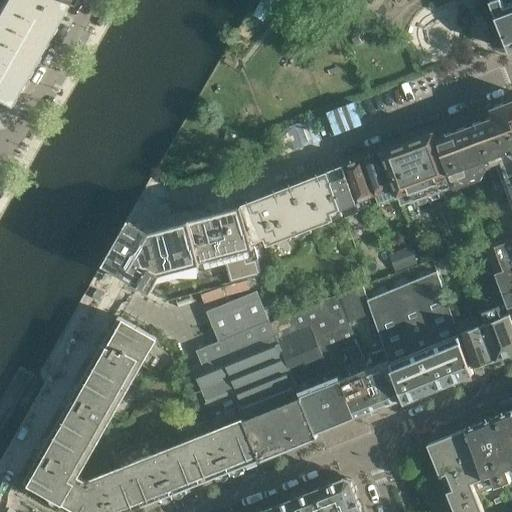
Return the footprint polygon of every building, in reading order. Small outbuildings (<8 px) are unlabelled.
[(0,0),(0,101),(7,105),(65,3),(59,0),(0,0)] [(511,50),(511,0),(498,0),(492,2),(510,51),(511,50)] [(511,174),(511,101),(492,109),(495,117),(437,139),(454,185),(485,173),(488,167),(492,165),(493,163),(501,160),(507,177),(511,174)] [(454,185),(437,139),(434,131),(394,146),(394,147),(381,152),(395,189),(397,188),(398,193),(407,215),(413,231),(425,262),(430,259),(476,242),(454,185)] [(395,189),(381,152),(381,151),(362,159),(377,196),(395,189)] [(377,196),(362,159),(344,166),(358,203),(377,196)] [(358,203),(344,166),(328,172),(342,207),(345,217),(361,211),(358,203)] [(342,207),(328,172),(271,194),(287,237),(298,232),(334,218),(332,211),(342,207)] [(496,203),(492,193),(483,197),(486,207),(496,203)] [(287,237),(271,194),(242,205),(253,239),(255,238),(256,241),(267,237),(269,244),(287,237)] [(499,213),(496,203),(486,207),(490,217),(499,213)] [(150,230),(125,274),(153,290),(163,271),(223,255),(231,283),(264,274),(253,239),(242,205),(150,230)] [(511,228),(482,240),(510,314),(511,320),(511,228)] [(425,262),(413,231),(380,243),(391,274),(425,262)] [(430,259),(425,262),(391,274),(362,286),(373,314),(385,347),(390,360),(388,361),(403,398),(405,402),(424,394),(427,392),(427,393),(429,392),(432,390),(432,391),(469,376),(468,375),(472,374),(473,374),(430,259)] [(367,364),(359,345),(350,323),(373,314),(362,286),(304,309),(305,310),(294,314),(271,323),(274,332),(295,381),(316,372),(318,378),(337,425),(356,417),(383,406),(367,364)] [(269,321),(257,291),(207,311),(219,341),(269,321)] [(508,355),(491,312),(486,299),(476,303),(481,316),(483,315),(486,324),(479,326),(493,361),(508,355)] [(511,353),(511,320),(510,314),(502,317),(499,309),(491,312),(508,355),(511,353)] [(122,400),(157,338),(119,316),(103,345),(84,378),(122,400)] [(317,432),(298,386),(297,387),(295,381),(274,332),(271,323),(269,321),(219,341),(220,342),(198,351),(202,362),(185,369),(201,411),(235,397),(244,418),(260,459),(261,460),(318,437),(317,432)] [(493,361),(479,326),(477,322),(473,324),(475,330),(462,335),(475,368),(493,361)] [(403,398),(388,361),(390,360),(385,347),(367,355),(370,363),(367,364),(383,406),(403,398)] [(337,425),(318,378),(316,372),(295,381),(297,387),(298,386),(317,432),(318,433),(337,425)] [(95,447),(122,400),(84,378),(57,426),(95,447)] [(511,409),(465,429),(483,478),(487,488),(511,478),(511,409)] [(260,459),(244,418),(192,439),(208,480),(260,459)] [(64,502),(79,476),(95,447),(57,426),(26,481),(64,502)] [(484,511),(473,482),(483,478),(465,429),(429,444),(456,511),(484,511)] [(208,480),(192,439),(134,462),(150,503),(173,494),(208,480)] [(128,511),(150,503),(134,462),(87,481),(79,476),(64,502),(80,511),(128,511)] [(316,511),(316,508),(356,493),(352,481),(353,480),(351,479),(351,480),(347,478),(346,477),(345,478),(317,489),(317,490),(314,491),(293,499),(298,511),(316,511)] [(363,511),(359,499),(358,500),(356,493),(316,508),(316,511),(363,511)] [(298,511),(293,499),(282,503),(283,504),(276,506),(274,506),(276,511),(298,511)]
